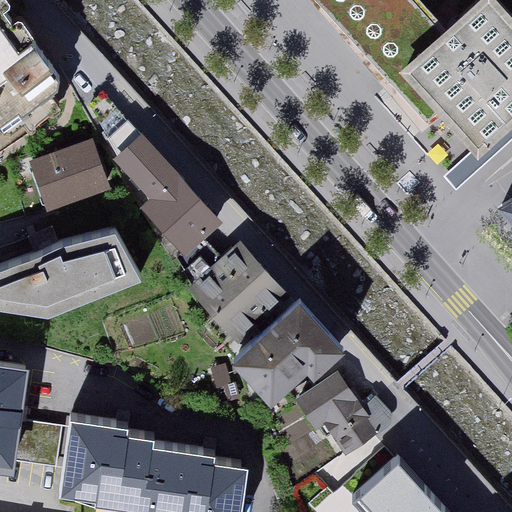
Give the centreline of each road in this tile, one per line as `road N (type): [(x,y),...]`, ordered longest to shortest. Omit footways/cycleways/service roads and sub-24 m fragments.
road 1 (residential): [(34,0),(495,511)]
road 2 (tertiary): [(189,0),(421,258)]
road 3 (unknown): [(0,345),(230,439),(246,457),(262,511)]
road 4 (tertiary): [(421,258),(511,359)]
